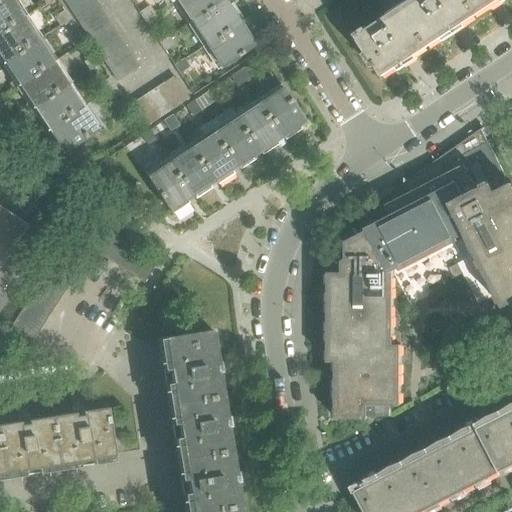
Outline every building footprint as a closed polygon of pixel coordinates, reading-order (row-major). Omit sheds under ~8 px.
[(0,0),(0,32),(23,17),(11,0),(0,0)] [(70,10),(84,0),(63,0),(70,10)] [(76,20),(98,6),(94,0),(84,0),(70,10),(76,20)] [(191,23),(224,1),(226,0),(176,0),(191,23)] [(476,15),(466,0),(412,0),(402,7),(428,46),(442,37),(441,36),(462,23),(462,24),(476,15)] [(466,0),(476,15),(490,6),(490,5),(496,0),(466,0)] [(239,24),(242,22),(241,20),(243,20),(232,3),(227,6),(224,1),(191,23),(206,45),(239,24)] [(83,30),(104,15),(98,6),(76,20),(83,30)] [(154,15),(148,7),(139,13),(144,21),(154,15)] [(428,46),(402,7),(366,30),(365,27),(355,34),(382,76),(397,67),(397,66),(413,54),(414,55),(428,46)] [(70,19),(64,11),(55,18),(60,26),(70,19)] [(89,40),(111,26),(104,15),(83,30),(89,40)] [(159,23),(154,15),(144,21),(150,29),(159,23)] [(37,40),(23,18),(23,17),(0,32),(0,57),(1,56),(5,61),(37,40)] [(221,68),(258,43),(247,25),(242,29),(239,24),(206,45),(221,68)] [(96,50),(118,36),(111,26),(89,40),(96,50)] [(84,42),(79,34),(69,40),(75,48),(84,42)] [(103,60),(125,46),(118,36),(96,50),(103,60)] [(174,46),(168,37),(159,43),(164,51),(174,46)] [(52,62),(38,40),(37,40),(5,61),(1,63),(2,64),(1,65),(11,82),(16,79),(19,84),(52,62)] [(109,70),(131,56),(125,46),(103,60),(109,70)] [(99,64),(94,56),(84,63),(89,71),(99,64)] [(117,81),(139,67),(131,56),(109,70),(117,81)] [(188,68),(183,60),(174,66),(179,74),(188,68)] [(67,84),(53,63),(52,62),(19,84),(16,86),(17,87),(15,88),(26,104),(31,101),(34,106),(67,84)] [(253,76),(246,66),(238,72),(245,81),(253,76)] [(245,81),(238,72),(230,77),(237,86),(245,81)] [(188,99),(174,77),(163,84),(178,106),(188,99)] [(114,87),(109,79),(99,85),(104,93),(114,87)] [(82,107),(67,85),(67,84),(34,106),(31,108),(32,109),(30,110),(41,127),(46,124),(49,128),(82,107)] [(178,106),(163,84),(153,91),(167,112),(178,106)] [(222,96),(216,86),(208,91),(214,101),(222,96)] [(120,95),(114,87),(104,93),(110,102),(120,95)] [(304,122),(283,88),(259,104),(281,136),(283,140),(284,139),(285,140),(301,130),(298,125),(303,122),(304,122),(305,122),(304,122)] [(167,112),(153,91),(143,97),(157,119),(167,112)] [(157,119),(143,97),(133,104),(147,126),(157,119)] [(200,110),(194,101),(186,106),(192,116),(200,110)] [(281,136),(259,104),(237,118),(258,151),(260,154),(261,154),(262,155),(279,144),(276,140),(281,136)] [(97,130),(82,108),(82,107),(49,128),(46,131),(46,132),(45,133),(56,149),(60,146),(64,151),(63,151),(64,152),(97,130)] [(178,125),(171,116),(163,121),(170,131),(178,125)] [(258,151),(237,118),(215,133),(227,153),(236,166),(238,169),(239,168),(240,170),(256,159),(253,154),(258,151)] [(325,287),(313,287),(313,335),(325,335),(325,350),(321,350),(322,430),(369,429),(369,414),(399,414),(399,271),(454,243),(463,261),(458,264),(478,303),(497,294),(504,307),(490,314),(502,337),(511,332),(511,184),(511,183),(508,185),(505,181),(507,180),(504,175),(488,143),(482,131),(484,129),(483,128),(470,137),(459,145),(394,190),(379,200),(380,201),(382,200),(385,206),(390,216),(375,224),(372,219),(321,245),(321,273),(325,273),(325,287)] [(155,140),(149,130),(141,136),(147,145),(155,140)] [(236,166),(227,153),(215,133),(192,148),(195,153),(213,181),(216,184),(217,183),(218,185),(234,174),(231,169),(236,166)] [(213,181),(195,153),(192,148),(170,162),(191,195),(193,199),(194,198),(195,199),(212,189),(209,184),(213,181)] [(191,195),(170,162),(147,177),(172,215),(189,203),(186,199),(191,195)] [(60,200),(54,208),(65,214),(70,206),(60,200)] [(0,266),(27,225),(0,207),(0,266)] [(90,251),(91,250),(105,228),(83,214),(69,236),(90,251)] [(102,257),(116,235),(105,228),(91,250),(102,257)] [(112,264),(126,242),(116,235),(102,257),(112,264)] [(90,251),(69,236),(62,247),(84,262),(90,251)] [(123,270),(137,249),(126,242),(112,264),(123,270)] [(84,262),(62,247),(55,258),(77,272),(84,262)] [(133,277),(147,255),(137,249),(123,270),(133,277)] [(143,284),(157,262),(147,255),(133,277),(143,284)] [(77,272),(55,258),(48,269),(70,282),(77,272)] [(70,282),(48,269),(42,279),(64,293),(70,282)] [(64,293),(42,279),(35,289),(57,303),(64,293)] [(57,303),(35,289),(28,300),(50,314),(57,303)] [(50,314),(28,300),(22,310),(43,324),(50,314)] [(43,324),(22,310),(15,320),(37,334),(43,324)] [(37,334),(15,320),(8,331),(30,345),(37,334)] [(224,373),(222,362),(217,363),(211,330),(164,338),(164,339),(158,340),(168,404),(222,396),(218,374),(224,373)] [(30,345),(8,331),(2,341),(23,355),(30,345)] [(421,511),(511,465),(511,332),(502,337),(511,355),(511,402),(501,410),(488,415),(477,422),(463,428),(452,435),(439,441),(427,448),(414,453),(403,460),(390,466),(378,473),(365,479),(350,486),(354,493),(356,492),(365,511),(421,511)] [(456,371),(471,350),(464,345),(449,366),(456,371)] [(511,378),(511,368),(505,356),(489,364),(500,385),(511,378)] [(232,428),(230,417),(225,417),(222,396),(168,404),(177,460),(231,451),(227,429),(232,428)] [(114,455),(106,408),(84,412),(83,406),(71,408),(72,413),(50,417),(59,470),(114,461),(113,455),(114,455)] [(59,470),(50,417),(29,420),(28,415),(17,417),(18,422),(0,425),(0,451),(4,479),(59,470)] [(241,483),(239,472),(234,473),(231,451),(177,460),(185,511),(199,511),(239,506),(236,484),(241,483)]
